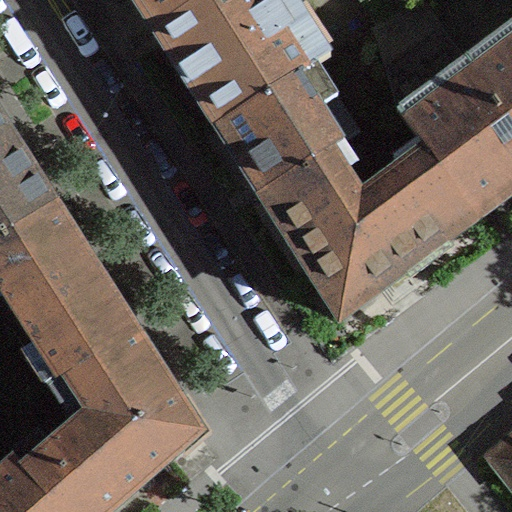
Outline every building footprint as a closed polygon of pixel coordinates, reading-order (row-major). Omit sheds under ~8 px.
[(137,0),(155,28),(199,0),(137,0)] [(197,93),(218,126),(313,65),(283,18),(299,7),(293,0),(199,0),(155,28),(175,60),(172,63),(193,96),(197,93)] [(511,191),(511,120),(479,76),(438,21),(383,61),(396,107),(428,150),(478,217),(511,191)] [(511,41),(503,48),(508,55),(479,76),(511,120),(511,41)] [(336,98),(315,64),(313,65),(218,126),(261,194),(328,151),(341,142),(319,109),(336,98)] [(0,119),(0,239),(54,204),(0,119)] [(357,196),(328,151),(261,194),(340,319),(406,270),(410,276),(449,247),(445,242),(478,217),(428,150),(378,188),(375,183),(357,196)] [(54,204),(0,239),(0,286),(58,377),(65,373),(134,329),(54,204)] [(134,329),(65,373),(89,412),(24,469),(60,511),(107,511),(199,432),(134,329)] [(511,433),(477,461),(511,506),(511,433)] [(60,511),(24,469),(16,460),(0,473),(0,511),(60,511)]
